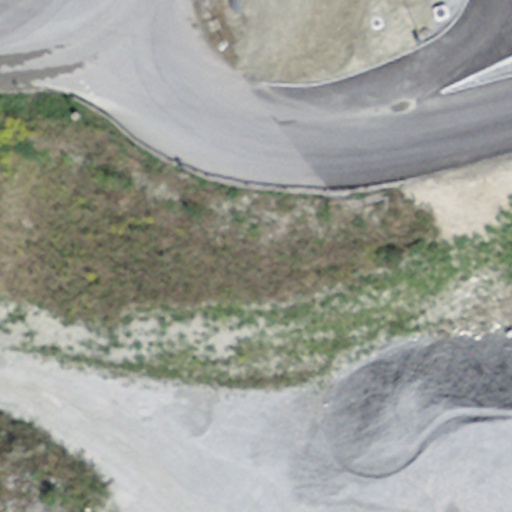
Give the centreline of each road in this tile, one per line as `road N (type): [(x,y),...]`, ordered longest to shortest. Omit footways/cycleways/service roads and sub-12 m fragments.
road 1 (track): [(0,385),(129,417),(206,473),(227,511)]
road 2 (track): [(119,10),(0,43)]
